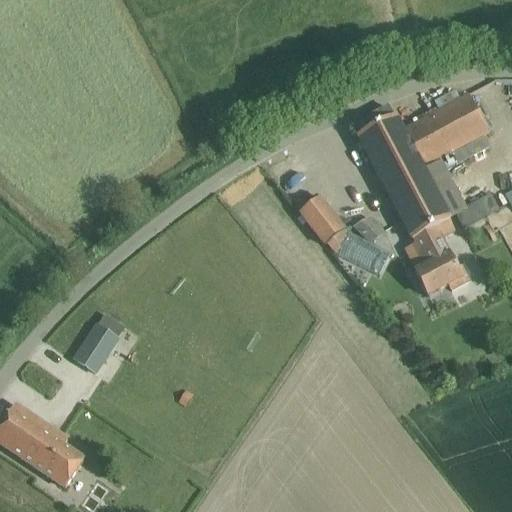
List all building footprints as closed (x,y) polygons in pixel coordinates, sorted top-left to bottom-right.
[(412,242),(414,241),(449,222),(450,222),(422,169),(488,134),(468,97),(402,132),(395,118),(357,138),(412,242)] [(319,200),(300,215),(325,247),(326,245),(335,256),(347,233),(344,232),(319,200)] [(449,222),(414,241),(428,267),(415,274),(428,298),(448,287),(451,294),(470,284),(462,267),(456,270),(440,240),(454,232),(449,222)] [(97,375),(125,332),(104,318),(76,361),(97,375)] [(186,391),(178,403),(185,408),(194,396),(186,391)] [(66,441),(31,417),(15,406),(0,427),(0,445),(66,490),(84,464),(61,448),(66,441)]
